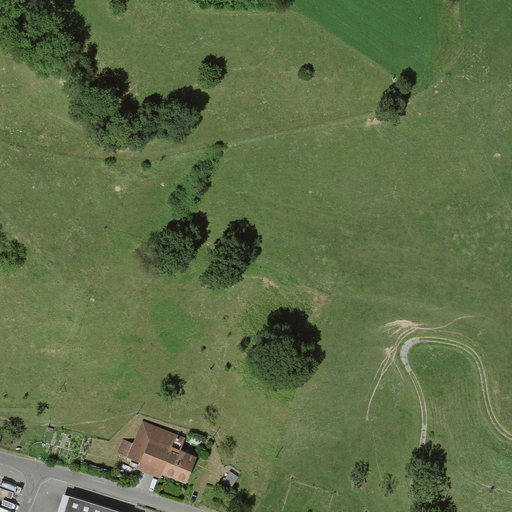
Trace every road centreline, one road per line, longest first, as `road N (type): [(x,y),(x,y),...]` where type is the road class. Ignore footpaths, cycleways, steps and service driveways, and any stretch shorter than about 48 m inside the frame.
road 1 (track): [(421,511),(421,403),(401,351),(407,342),(465,346),(475,356),(489,413),(511,436)]
road 2 (unclassified): [(38,467),(184,511)]
